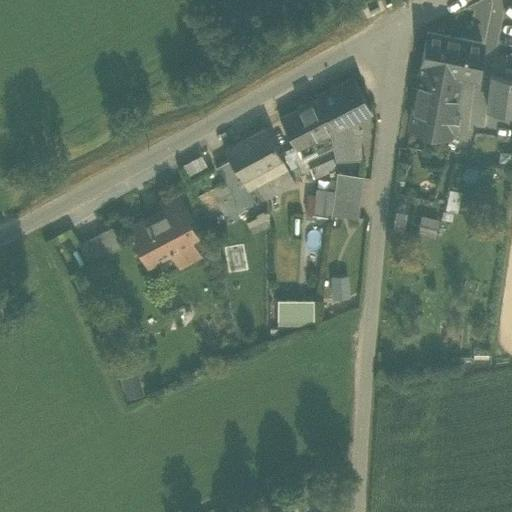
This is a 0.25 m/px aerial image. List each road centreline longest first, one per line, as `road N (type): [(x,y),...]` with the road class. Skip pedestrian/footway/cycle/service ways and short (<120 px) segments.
road 1 (unclassified): [(401,22),(357,511)]
road 2 (unclassified): [(401,22),(0,243)]
